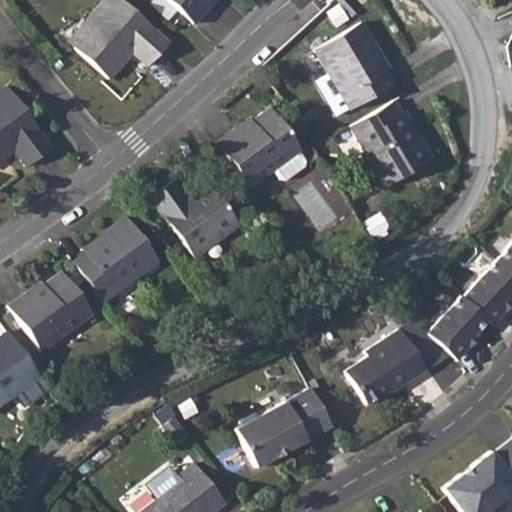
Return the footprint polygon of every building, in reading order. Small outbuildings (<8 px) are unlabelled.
[(91,23),(71,45),(107,75),(129,49),(145,62),(164,38),(120,0),(97,0),(83,16),(91,23)] [(169,0),(167,0),(158,11),(177,27),(187,15),(169,0)] [(208,0),(207,0),(169,0),(187,15),(191,18),(208,0)] [(381,65),(369,44),(372,42),(357,15),(310,42),(324,65),(344,100),(345,102),(388,77),(381,65)] [(83,16),(64,38),(71,45),(91,23),(83,16)] [(344,100),(324,65),(310,73),(331,108),(344,100)] [(0,155),(13,147),(24,163),(49,145),(5,83),(0,86),(0,155)] [(392,96),(349,121),(383,180),(430,152),(415,127),(411,130),(398,108),(392,96)] [(236,125),(233,121),(212,136),(246,180),(269,163),(275,172),(283,173),(302,158),(304,151),(267,103),(249,116),(236,125)] [(186,196),(183,191),(170,174),(147,190),(190,250),(235,218),(208,180),(186,196)] [(83,246),(70,256),(99,294),(156,252),(125,209),(100,227),(103,232),(83,246)] [(456,296),(422,334),(448,358),(471,333),(483,321),(484,322),(507,298),(511,291),(511,237),(491,260),(457,297),(456,296)] [(28,289),(26,284),(5,300),(37,346),(88,308),(58,267),(42,280),(28,289)] [(507,298),(484,322),(488,325),(511,302),(507,298)] [(32,364),(4,326),(0,328),(0,399),(14,390),(8,381),(32,364)] [(362,356),(340,370),(361,403),(383,389),(385,392),(420,370),(393,329),(359,351),(362,356)] [(471,333),(448,358),(453,362),(475,336),(471,333)] [(32,364),(8,381),(14,390),(38,372),(32,364)] [(327,423),(306,386),(254,415),(248,413),(234,421),(234,426),(229,429),(251,467),(271,455),(271,453),(284,445),(285,447),(327,423)] [(456,474),(437,489),(455,511),(479,511),(511,487),(511,438),(511,436),(487,455),(485,451),(466,466),(468,468),(459,477),(456,474)] [(181,485),(146,511),(219,511),(225,507),(194,467),(177,481),(181,485)] [(147,483),(123,499),(132,511),(156,497),(147,483)]
